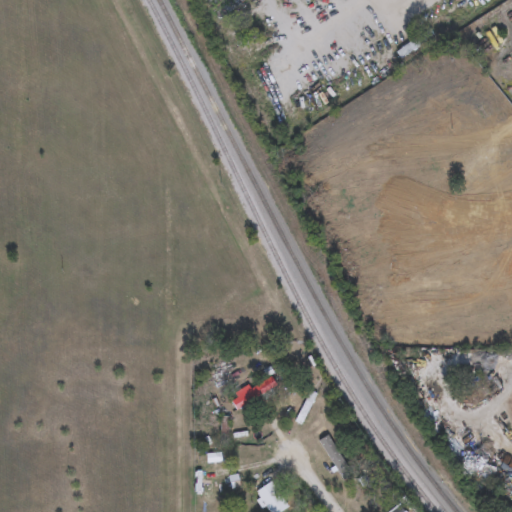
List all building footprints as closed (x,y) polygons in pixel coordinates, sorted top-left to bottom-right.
[(432,36),(400,60),(395,53),(427,29),(432,36)] [(448,200),(457,187),(482,203),(474,216),(448,200)] [(276,387),(236,411),(229,399),(269,376),(276,387)] [(282,415),(295,377),(304,380),(291,418),(282,415)] [(257,508),(255,488),(277,486),(279,511),(266,511),(266,507),(257,508)]
